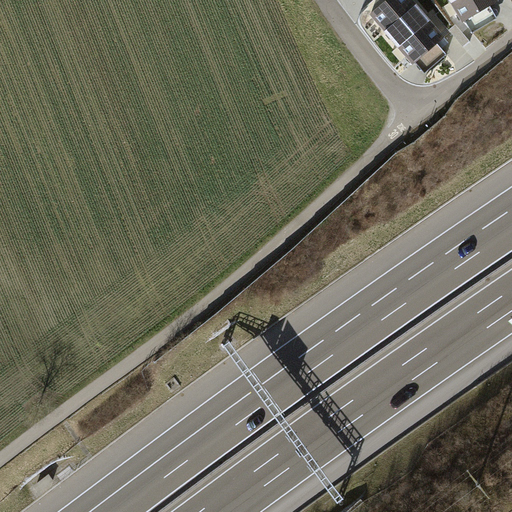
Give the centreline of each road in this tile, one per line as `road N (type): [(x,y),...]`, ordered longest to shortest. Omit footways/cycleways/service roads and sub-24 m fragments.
road 1 (track): [(419,120),(164,338),(0,460)]
road 2 (motorway): [(511,219),(158,470)]
road 3 (motorway): [(217,511),(511,302)]
road 4 (residential): [(326,0),(419,120)]
